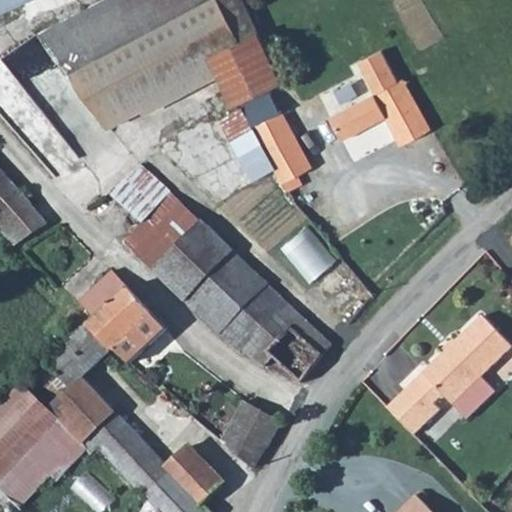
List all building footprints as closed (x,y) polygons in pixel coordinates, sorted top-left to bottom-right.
[(0,0),(0,17),(33,0),(0,0)] [(103,0),(71,16),(72,20),(45,34),(71,74),(136,41),(221,0),(103,0)] [(111,123),(173,92),(222,67),(264,46),(242,0),(221,0),(136,41),(71,74),(111,123)] [(280,80),(264,46),(222,67),(239,101),(269,86),(280,80)] [(379,94),(402,82),(386,51),(363,63),(379,94)] [(333,117),(344,140),(389,118),(402,146),(432,131),(407,80),(402,82),(379,94),(333,117)] [(279,175),(284,185),(297,179),(292,170),(309,162),(269,86),(239,101),(277,176),(279,175)] [(172,198),(142,170),(115,198),(143,227),(172,198)] [(0,225),(17,243),(48,222),(0,173),(0,225)] [(198,223),(172,198),(143,227),(125,244),(154,270),(198,223)] [(309,222),(283,245),(313,280),(340,257),(309,222)] [(231,253),(198,223),(154,270),(187,300),(231,253)] [(284,302),(231,253),(187,300),(242,349),(244,346),(284,302)] [(85,310),(100,325),(92,333),(116,357),(133,370),(171,335),(115,280),(85,310)] [(301,381),(330,345),(284,302),(244,346),(260,360),(270,350),(301,381)] [(419,437),(444,411),(438,405),(447,396),(457,406),(511,351),(511,342),(486,315),(391,410),(419,437)] [(210,511),(204,504),(168,468),(87,385),(116,357),(92,333),(45,381),(40,383),(43,392),(62,409),(55,415),(66,426),(71,422),(91,442),(106,458),(148,500),(159,511),(210,511)] [(0,489),(0,490),(57,434),(66,426),(55,415),(31,391),(0,421),(0,489)] [(244,401),(224,439),(263,470),(287,425),(244,401)] [(83,451),(86,447),(91,442),(71,422),(66,426),(57,434),(68,445),(79,456),(83,451)] [(79,456),(68,445),(57,434),(0,490),(20,511),(79,456)] [(106,458),(91,442),(86,447),(83,451),(98,467),(106,458)] [(168,468),(204,504),(225,483),(190,445),(168,468)] [(439,511),(421,494),(403,511),(439,511)] [(159,511),(148,500),(144,511),(159,511)]
